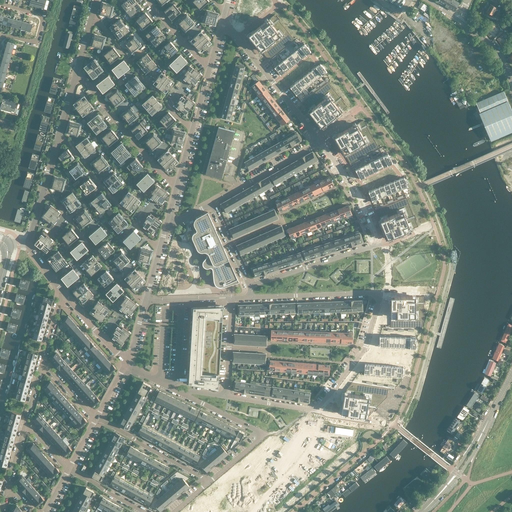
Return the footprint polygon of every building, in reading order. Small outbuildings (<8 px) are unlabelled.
[(44,9),(46,0),(44,0),(30,0),(29,6),(30,5),(41,9),(42,9),(43,9),(44,9)] [(200,10),(209,2),(207,0),(202,0),(201,1),(197,6),(200,10)] [(246,0),(243,7),(248,10),(252,0),(246,0)] [(454,11),(458,3),(453,0),(449,8),(454,11)] [(131,7),(127,1),(121,5),(126,11),(131,7)] [(115,6),(109,4),(102,2),(101,7),(107,9),(113,11),(115,6)] [(142,8),(139,4),(138,4),(137,2),(131,7),(136,13),(142,8)] [(425,11),(428,6),(421,2),(418,7),(425,11)] [(168,16),(177,8),(174,4),(164,12),(168,16)] [(492,15),(497,8),(490,4),(486,12),(492,15)] [(105,16),(107,9),(101,7),(98,15),(105,16)] [(136,13),(131,7),(126,11),(131,17),(136,13)] [(181,12),(177,8),(168,16),(171,20),(181,12)] [(111,18),(113,11),(107,9),(105,16),(111,18)] [(219,14),(213,12),(206,10),(205,15),(211,17),(218,19),(219,14)] [(74,26),(78,14),(72,12),(69,24),(73,25),(74,26)] [(140,25),(145,21),(149,17),(145,13),(136,21),(140,25)] [(187,14),(183,18),(187,23),(191,28),(195,24),(187,14)] [(276,14),(250,35),(270,59),(296,38),(276,14)] [(209,25),(211,17),(205,15),(203,23),(209,25)] [(143,29),(152,21),(149,17),(145,21),(140,25),(143,29)] [(215,26),(218,19),(211,17),(209,25),(215,26)] [(187,23),(183,18),(177,23),(181,28),(187,23)] [(119,29),(125,25),(120,19),(115,23),(119,29)] [(119,29),(115,23),(109,28),(112,32),(114,34),(119,29)] [(191,28),(187,23),(181,28),(185,33),(191,28)] [(129,31),(125,25),(119,29),(124,35),(129,31)] [(161,32),(159,30),(160,30),(156,26),(151,31),(156,36),(161,32)] [(488,28),(483,33),(492,41),(496,35),(498,33),(492,27),(490,30),(488,28)] [(124,35),(119,29),(114,34),(115,36),(118,40),(124,35)] [(151,41),(156,36),(151,31),(146,35),(151,41)] [(201,42),(206,37),(201,31),(198,34),(197,34),(196,36),(201,42)] [(68,49),(72,34),(67,32),(62,48),(68,49)] [(166,37),(163,34),(161,32),(156,36),(161,42),(166,37)] [(504,32),(495,39),(500,45),(502,43),(503,45),(507,41),(506,39),(508,37),(504,32)] [(106,37),(100,36),(94,34),(92,39),(99,40),(105,42),(106,37)] [(130,39),(134,44),(138,49),(142,46),(134,36),(130,39)] [(161,42),(156,36),(151,41),(156,47),(161,42)] [(207,48),(201,42),(196,36),(194,38),(191,41),(195,45),(194,46),(196,48),(197,48),(201,52),(205,50),(207,48)] [(212,43),(206,37),(201,42),(207,48),(209,46),(208,46),(212,43)] [(96,48),(99,40),(92,39),(90,46),(96,48)] [(134,44),(130,39),(124,44),(128,49),(134,44)] [(103,50),(105,42),(99,40),(96,48),(103,50)] [(165,54),(170,50),(174,46),(170,42),(161,50),(165,54)] [(304,43),(299,46),(306,55),(311,51),(304,43)] [(138,49),(134,44),(128,49),(132,54),(138,49)] [(169,58),(178,50),(174,46),(170,50),(165,54),(169,58)] [(299,46),(295,50),(296,51),(302,58),(306,55),(299,46)] [(107,59),(113,55),(117,52),(113,48),(104,55),(107,59)] [(292,54),(298,62),(302,58),(296,51),(292,54)] [(111,64),(120,56),(117,52),(113,55),(107,59),(111,64)] [(291,53),(287,57),(294,65),(298,62),(292,54),(291,53)] [(152,60),(147,54),(141,58),(146,64),(152,60)] [(178,63),(184,58),(180,54),(175,60),(178,63)] [(287,57),(282,60),(289,69),(294,65),(287,57)] [(146,64),(141,58),(136,63),(139,67),(139,66),(141,68),(146,64)] [(188,62),(184,58),(178,63),(182,67),(188,62)] [(94,69),(99,65),(95,59),(89,63),(94,69)] [(121,69),(127,64),(124,60),(118,65),(121,69)] [(156,65),(152,60),(146,64),(151,70),(156,65)] [(173,69),(178,63),(175,60),(169,65),(173,69)] [(282,60),(278,63),(285,72),(289,69),(282,60)] [(94,69),(89,63),(88,63),(84,66),(85,66),(83,67),(88,73),(94,69)] [(177,72),(182,67),(178,63),(173,69),(177,72)] [(278,63),(274,67),(281,76),(285,72),(278,63)] [(130,68),(127,64),(121,69),(124,73),(130,68)] [(151,70),(146,64),(141,68),(143,70),(142,70),(145,74),(151,70)] [(320,64),(316,67),(323,76),(327,72),(320,64)] [(104,71),(99,65),(94,69),(98,75),(104,71)] [(115,73),(121,69),(118,65),(112,69),(115,73)] [(192,76),(196,71),(194,69),(190,66),(188,68),(189,69),(186,72),(192,76)] [(316,67),(312,71),(319,79),(323,76),(316,67)] [(98,75),(94,69),(88,73),(93,79),(94,78),(94,79),(98,76),(98,75)] [(124,73),(121,69),(115,73),(118,78),(124,73)] [(200,78),(202,75),(200,73),(196,71),(192,76),(198,81),(200,78)] [(245,74),(243,73),(234,71),(234,73),(233,73),(232,76),(243,79),(245,74)] [(312,71),(307,74),(314,83),(319,79),(312,71)] [(192,76),(186,72),(182,77),(188,82),(192,76)] [(164,83),(168,77),(161,73),(159,76),(157,78),(164,83)] [(307,74),(303,77),(310,86),(314,83),(307,74)] [(140,81),(136,75),(134,76),(130,79),(131,79),(130,80),(135,86),(140,81)] [(106,84),(112,80),(108,76),(102,80),(106,84)] [(198,81),(192,76),(188,82),(194,86),(198,81)] [(242,84),(243,79),(232,76),(231,78),(231,79),(232,79),(231,81),(242,84)] [(174,82),(168,77),(164,83),(170,88),(172,86),(174,82)] [(303,77),(299,81),(305,88),(305,89),(306,90),(306,89),(310,86),(303,77)] [(170,88),(164,83),(157,78),(155,80),(156,80),(153,84),(158,88),(160,90),(161,89),(166,93),(168,90),(169,90),(170,88)] [(55,94),(59,82),(53,80),(50,92),(55,94)] [(100,89),(106,84),(102,80),(96,85),(100,89)] [(115,84),(112,80),(106,84),(109,89),(115,84)] [(135,86),(130,80),(125,84),(130,90),(135,86)] [(145,87),(140,81),(135,86),(140,92),(141,91),(141,92),(145,89),(144,88),(145,87)] [(240,89),(242,84),(231,81),(230,86),(240,89)] [(255,91),(262,85),(259,81),(250,88),(254,92),(255,91)] [(299,81),(295,84),(301,92),(305,89),(305,88),(299,81)] [(328,82),(302,103),(309,112),(322,127),(341,112),(348,107),(328,82)] [(109,89),(106,84),(100,89),(103,93),(109,89)] [(295,84),(290,88),(297,96),(302,93),(301,92),(295,84)] [(258,95),(266,90),(262,85),(255,91),(258,95)] [(140,92),(135,86),(130,90),(134,96),(140,92)] [(239,95),(240,89),(230,86),(228,92),(237,94),(239,95)] [(117,89),(113,92),(117,98),(121,103),(125,100),(117,89)] [(260,101),(269,94),(266,90),(258,95),(257,96),(260,101)] [(457,91),(452,94),(460,106),(464,104),(457,91)] [(511,127),(511,111),(504,91),(476,103),(479,110),(481,114),(479,115),(481,119),(483,123),(483,125),(484,125),(485,129),(489,137),(511,127)] [(117,98),(113,92),(107,97),(111,103),(117,98)] [(264,105),(272,98),(269,94),(260,101),(264,105)] [(157,101),(152,95),(151,96),(151,95),(147,98),(148,99),(147,100),(152,105),(157,101)] [(185,104),(189,99),(183,95),(179,100),(185,104)] [(84,106),(89,102),(84,96),(81,98),(79,100),(84,106)] [(50,112),(53,100),(48,98),(44,110),(50,112)] [(121,103),(117,98),(111,103),(115,108),(121,103)] [(267,109),(276,102),(272,98),(264,105),(267,109)] [(16,108),(18,103),(14,102),(12,102),(12,101),(12,102),(10,101),(8,100),(7,100),(6,100),(3,99),(1,109),(4,110),(6,110),(6,111),(6,110),(11,112),(14,113),(15,113),(16,109),(16,108)] [(190,109),(195,103),(193,101),(192,101),(189,99),(185,104),(190,109)] [(89,113),(84,106),(79,100),(76,101),(77,101),(73,104),(77,109),(77,110),(78,112),(79,112),(83,117),(86,114),(89,113)] [(147,110),(152,105),(147,100),(142,104),(147,110)] [(180,110),(185,104),(179,100),(175,106),(180,110)] [(162,106),(157,101),(152,105),(157,111),(158,110),(158,111),(162,108),(161,107),(162,106)] [(94,108),(89,102),(84,106),(89,113),(91,111),(90,111),(94,108)] [(236,105),(234,104),(234,105),(226,102),(224,107),(233,110),(234,110),(235,110),(236,105)] [(270,113),(279,107),(276,102),(267,109),(270,113)] [(188,112),(190,109),(185,104),(180,110),(186,115),(188,112)] [(157,111),(152,105),(147,110),(152,116),(157,111)] [(139,117),(131,107),(127,110),(131,115),(135,120),(139,117)] [(274,118),(282,111),(279,107),(270,113),(274,118)] [(131,115),(127,110),(121,115),(125,120),(131,115)] [(277,122),(286,115),(282,111),(274,118),(277,122)] [(163,124),(168,120),(172,116),(169,112),(162,118),(160,120),(163,124)] [(232,121),(233,115),(231,115),(223,112),(221,118),(222,118),(232,121)] [(103,120),(98,114),(97,115),(96,114),(93,117),(93,118),(97,124),(103,120)] [(135,120),(131,115),(125,120),(129,125),(135,120)] [(284,123),(289,119),(286,115),(277,122),(281,126),(282,125),(284,123)] [(44,129),(48,118),(42,116),(39,128),(44,129)] [(170,126),(176,120),(172,116),(168,120),(163,124),(167,128),(170,126)] [(92,129),(97,124),(93,118),(87,123),(92,129)] [(107,126),(103,120),(97,124),(102,130),(103,130),(107,127),(106,127),(107,126)] [(356,124),(334,137),(344,154),(350,164),(378,148),(363,120),(356,124)] [(80,129),(82,124),(69,121),(68,126),(74,127),(80,129)] [(144,127),(141,123),(131,130),(135,134),(139,131),(144,127)] [(102,130),(97,124),(92,129),(97,134),(102,130)] [(72,135),(74,127),(68,126),(65,134),(72,135)] [(78,137),(80,129),(74,127),(72,135),(78,137)] [(145,133),(148,131),(144,127),(139,131),(135,134),(138,139),(145,133)] [(222,179),(235,131),(219,127),(206,174),(222,179)] [(186,133),(180,131),(173,129),(172,134),(178,136),(185,137),(186,133)] [(111,138),(115,134),(112,130),(105,135),(102,137),(106,142),(111,138)] [(296,131),(291,134),(296,143),(301,141),(296,131)] [(150,137),(154,141),(158,146),(162,143),(154,133),(150,137)] [(112,144),(118,138),(115,134),(111,138),(106,142),(109,146),(112,144)] [(176,143),(178,136),(172,134),(170,142),(176,143)] [(296,143),(291,134),(286,137),(292,147),(294,145),(296,143)] [(41,148),(45,137),(39,135),(36,147),(41,148)] [(182,145),(185,137),(178,136),(176,143),(182,145)] [(87,137),(83,140),(81,141),(86,147),(91,143),(87,137)] [(154,141),(150,137),(144,142),(148,147),(154,141)] [(292,147),(286,137),(281,139),(282,141),(287,149),(289,148),(292,147)] [(86,147),(81,141),(80,142),(80,141),(76,144),(77,145),(75,146),(80,152),(86,147)] [(158,146),(154,141),(148,147),(152,152),(158,146)] [(282,141),(277,144),(282,151),(287,149),(282,141)] [(96,149),(91,143),(86,147),(90,153),(96,149)] [(126,149),(121,143),(120,144),(120,143),(116,146),(117,147),(116,148),(121,153),(126,149)] [(282,151),(277,144),(273,146),(277,154),(282,151)] [(277,154),(273,146),(268,149),(273,157),(277,154)] [(90,153),(86,147),(80,152),(85,158),(86,157),(86,158),(90,155),(89,154),(90,153)] [(121,153),(116,148),(109,153),(114,159),(121,153)] [(131,154),(126,149),(121,153),(126,159),(127,158),(127,159),(131,156),(130,155),(131,154)] [(273,157),(268,149),(263,152),(268,159),(273,157)] [(71,154),(68,150),(58,157),(62,161),(71,154)] [(168,161),(173,156),(168,150),(165,153),(164,153),(162,155),(168,161)] [(268,159),(263,152),(259,154),(263,162),(268,159)] [(307,155),(312,163),(317,161),(312,152),(307,155)] [(126,159),(121,153),(114,159),(119,165),(126,159)] [(387,153),(383,155),(388,166),(393,163),(387,153)] [(35,168),(39,156),(34,154),(30,166),(35,168)] [(68,164),(74,158),(71,154),(62,161),(65,166),(68,164)] [(263,162),(259,154),(254,157),(258,165),(263,162)] [(101,155),(97,158),(101,163),(105,168),(109,165),(101,155)] [(174,167),(168,161),(162,155),(161,156),(161,157),(158,159),(162,164),(161,165),(163,167),(164,166),(168,171),(171,168),(172,169),(174,167)] [(302,157),(308,166),(312,163),(307,155),(305,156),(305,155),(302,157)] [(383,155),(378,157),(383,168),(388,166),(383,155)] [(179,162),(173,156),(168,161),(174,167),(176,165),(175,165),(179,162)] [(258,165),(254,157),(249,160),(254,167),(258,165)] [(298,160),(303,169),(308,166),(302,157),(300,158),(300,159),(298,160)] [(378,157),(373,160),(374,161),(379,170),(383,168),(378,157)] [(101,163),(97,158),(91,163),(95,168),(101,163)] [(130,170),(135,166),(139,162),(136,158),(127,166),(130,170)] [(254,167),(249,160),(244,162),(249,170),(254,167)] [(293,163),(298,171),(303,169),(298,160),(293,163)] [(374,161),(369,163),(374,172),(379,170),(374,161)] [(134,174),(143,167),(139,162),(135,166),(130,170),(134,174)] [(74,166),(78,171),(82,176),(85,173),(77,163),(74,166)] [(105,168),(101,163),(95,168),(99,173),(105,168)] [(288,165),(293,174),(298,171),(293,163),(288,165)] [(365,165),(369,175),(374,172),(369,163),(365,165)] [(364,164),(360,166),(365,177),(369,175),(365,165),(364,164)] [(284,168),(289,177),(293,174),(288,165),(284,168)] [(78,171),(74,166),(67,171),(71,176),(78,171)] [(360,166),(355,169),(360,179),(365,177),(360,166)] [(279,171),(284,179),(289,177),(284,168),(279,171)] [(82,176),(78,171),(71,176),(75,181),(82,176)] [(274,173),(279,182),(284,179),(279,171),(274,173)] [(113,183),(119,178),(114,172),(109,177),(113,183)] [(146,182),(151,177),(147,173),(142,178),(146,182)] [(269,176),(274,185),(279,182),(274,173),(269,176)] [(29,188),(33,177),(27,175),(24,186),(29,188)] [(66,179),(60,178),(54,176),(53,178),(53,180),(52,180),(52,181),(59,182),(65,184),(66,179)] [(113,183),(109,177),(108,177),(107,177),(104,180),(103,181),(108,187),(113,183)] [(155,181),(151,177),(146,182),(149,186),(155,181)] [(263,180),(268,189),(273,186),(268,177),(263,180)] [(329,177),(324,179),(328,188),(334,186),(329,177)] [(404,177),(399,180),(403,190),(408,188),(404,177)] [(89,186),(93,183),(93,182),(90,178),(80,185),(83,190),(89,186)] [(124,184),(119,178),(113,183),(118,189),(124,184)] [(140,187),(146,182),(142,178),(136,184),(140,187)] [(197,203),(197,204),(198,204),(199,204),(223,191),(225,184),(204,179),(199,199),(198,201),(198,203),(197,203)] [(328,188),(324,179),(319,182),(324,190),(328,188)] [(258,182),(263,191),(268,189),(263,180),(261,181),(261,180),(258,182)] [(399,180),(394,182),(398,192),(403,190),(399,180)] [(56,190),(59,182),(52,181),(52,184),(51,183),(50,189),(56,190)] [(63,192),(65,184),(59,182),(56,190),(63,192)] [(87,194),(96,187),(93,182),(93,183),(89,186),(83,190),(87,194)] [(144,191),(149,186),(146,182),(140,187),(144,191)] [(254,185),(259,194),(263,191),(258,182),(256,184),(254,185)] [(324,190),(319,182),(315,184),(319,193),(324,190)] [(394,182),(389,184),(393,194),(398,192),(394,182)] [(118,189),(113,183),(108,187),(113,193),(114,192),(114,193),(118,190),(118,189)] [(315,184),(314,183),(309,185),(310,186),(314,195),(319,193),(315,184)] [(389,184),(384,186),(387,195),(388,196),(393,194),(389,184)] [(159,195),(163,190),(157,185),(155,187),(156,187),(153,190),(159,195)] [(249,188),(254,197),(259,194),(254,185),(249,188)] [(310,186),(305,189),(309,197),(314,195),(310,186)] [(384,186),(379,188),(382,197),(383,197),(387,195),(384,186)] [(305,189),(304,187),(299,190),(300,191),(304,200),(309,197),(305,189)] [(244,191),(249,199),(254,197),(249,188),(244,191)] [(379,188),(374,190),(378,200),(383,198),(383,197),(382,197),(379,188)] [(159,195),(153,190),(149,196),(155,201),(159,195)] [(165,199),(169,193),(167,192),(163,190),(159,195),(165,199)] [(374,190),(368,192),(373,202),(378,200),(374,190)] [(26,204),(29,192),(24,191),(20,202),(26,204)] [(131,202),(135,196),(128,191),(126,195),(124,197),(131,202)] [(240,193),(245,202),(249,199),(244,191),(240,193)] [(300,191),(295,194),(299,202),(304,200),(300,191)] [(71,202),(77,198),(72,192),(66,196),(71,202)] [(107,199),(105,196),(102,193),(96,197),(101,203),(107,199)] [(240,205),(245,202),(240,193),(235,196),(240,205)] [(290,196),(290,194),(285,197),(285,198),(290,207),(295,205),(290,196)] [(299,202),(295,194),(290,196),(295,205),(299,202)] [(165,199),(159,195),(155,201),(160,205),(165,199)] [(71,202),(66,196),(66,197),(65,196),(62,199),(62,200),(61,200),(66,207),(71,202)] [(141,201),(135,196),(131,202),(137,207),(139,205),(138,205),(141,201)] [(230,199),(235,207),(240,205),(235,196),(230,199)] [(101,203),(96,197),(91,202),(96,207),(101,203)] [(137,207),(131,202),(124,197),(122,199),(123,199),(120,202),(125,206),(125,207),(127,209),(127,208),(133,212),(135,209),(137,207)] [(81,204),(77,198),(71,202),(76,208),(81,204)] [(285,198),(281,201),(285,209),(290,207),(285,198)] [(406,198),(376,210),(388,239),(418,227),(406,198)] [(111,204),(109,201),(107,199),(101,203),(106,209),(111,204)] [(226,201),(231,210),(235,207),(230,199),(226,201)] [(221,204),(226,213),(231,210),(226,201),(221,204)] [(285,209),(281,201),(276,203),(280,212),(285,209)] [(76,208),(71,202),(66,207),(70,213),(71,212),(72,212),(76,210),(75,209),(76,208)] [(106,209),(101,203),(96,207),(101,213),(106,209)] [(348,205),(343,208),(347,218),(352,216),(348,205)] [(52,206),(50,210),(48,212),(52,215),(57,209),(52,206)] [(347,218),(343,208),(338,210),(341,219),(342,220),(347,218)] [(20,223),(23,211),(18,209),(14,221),(20,223)] [(62,214),(57,209),(52,215),(54,217),(57,219),(62,214)] [(269,212),(273,221),(278,219),(274,209),(269,212)] [(81,213),(85,218),(89,223),(93,220),(85,210),(81,213)] [(341,219),(338,210),(333,212),(336,221),(337,220),(341,219)] [(48,221),(52,215),(48,212),(43,218),(48,221)] [(124,218),(122,216),(119,212),(117,213),(113,216),(114,217),(113,217),(118,223),(124,218)] [(196,232),(194,233),(193,234),(193,235),(192,236),(192,237),(192,238),(193,239),(194,242),(195,244),(197,248),(197,249),(197,250),(198,250),(198,251),(199,251),(200,252),(201,252),(202,252),(203,252),(205,252),(205,253),(206,253),(207,254),(207,255),(207,256),(207,257),(206,258),(204,261),(203,262),(203,263),(203,264),(203,265),(203,266),(204,267),(205,268),(206,268),(207,268),(209,268),(210,268),(211,268),(212,268),(212,269),(213,269),(213,270),(214,280),(214,281),(214,282),(214,283),(215,284),(215,285),(216,285),(216,286),(217,286),(218,287),(219,288),(220,288),(221,288),(222,288),(223,288),(224,288),(238,283),(239,283),(239,282),(238,280),(232,267),(229,260),(208,212),(207,212),(197,218),(196,218),(195,219),(195,220),(194,221),(194,222),(194,223),(194,224),(194,225),(195,226),(195,227),(196,229),(197,230),(197,231),(196,231),(196,232)] [(264,214),(268,223),(273,221),(269,212),(264,214)] [(336,221),(333,212),(328,214),(331,223),(332,224),(337,222),(337,220),(336,221)] [(85,218),(81,213),(74,218),(78,223),(85,218)] [(152,224),(156,218),(154,216),(150,213),(146,219),(152,224)] [(259,216),(263,225),(268,223),(264,214),(259,216)] [(331,223),(328,214),(323,215),(326,224),(327,224),(331,223)] [(57,219),(54,217),(52,215),(48,221),(53,225),(57,219)] [(326,224),(323,215),(318,217),(322,228),(327,226),(327,225),(327,224),(326,224)] [(254,218),(258,227),(263,225),(259,216),(254,218)] [(118,223),(113,217),(108,222),(113,227),(118,223)] [(322,228),(318,217),(313,219),(316,228),(316,229),(317,230),(322,228)] [(89,223),(85,218),(78,223),(82,228),(89,223)] [(129,224),(124,219),(124,218),(118,223),(123,229),(124,228),(125,229),(128,225),(129,224)] [(157,228),(162,222),(162,221),(160,220),(159,220),(156,218),(152,224),(157,228)] [(249,220),(253,230),(258,227),(254,218),(249,220)] [(148,229),(152,224),(146,219),(142,225),(145,227),(145,228),(146,228),(148,229)] [(316,228),(313,219),(308,221),(311,230),(312,230),(316,229),(316,228)] [(244,223),(248,232),(253,230),(249,220),(244,223)] [(311,230),(308,221),(303,223),(306,232),(307,234),(307,233),(312,231),(312,230),(311,230)] [(123,229),(118,223),(113,227),(118,233),(123,229)] [(239,225),(243,234),(248,232),(244,223),(239,225)] [(306,232),(303,223),(298,225),(301,234),(306,232)] [(155,231),(157,228),(152,224),(148,229),(151,232),(153,234),(155,231)] [(234,227),(238,236),(243,234),(239,225),(234,227)] [(301,234),(298,225),(293,227),(296,236),(301,234)] [(98,235),(104,230),(100,226),(95,231),(98,235)] [(276,228),(280,237),(285,235),(281,226),(276,228)] [(229,229),(233,238),(238,236),(234,227),(229,229)] [(296,236),(293,227),(288,229),(291,239),(297,237),(296,236)] [(271,230),(275,240),(280,237),(276,228),(271,230)] [(66,241),(71,237),(75,233),(71,229),(65,234),(62,236),(66,241)] [(107,234),(104,230),(98,235),(101,239),(107,234)] [(266,233),(270,242),(275,240),(271,230),(266,233)] [(92,240),(98,235),(95,231),(89,236),(92,240)] [(132,239),(137,234),(134,231),(128,236),(132,239)] [(354,235),(353,232),(348,234),(352,246),(355,245),(357,244),(354,235)] [(45,243),(49,237),(43,233),(39,238),(45,243)] [(69,245),(78,237),(75,233),(71,237),(66,241),(69,245)] [(261,235),(265,244),(270,242),(266,233),(261,235)] [(359,233),(354,235),(357,244),(362,242),(361,239),(362,239),(361,235),(360,235),(359,233)] [(136,243),(141,238),(137,234),(132,239),(136,243)] [(352,246),(348,234),(343,236),(343,238),(344,238),(347,248),(349,247),(352,246)] [(101,239),(98,235),(92,240),(96,244),(101,239)] [(256,237),(260,246),(265,244),(261,235),(256,237)] [(127,245),(132,239),(128,236),(123,241),(127,245)] [(50,247),(55,242),(49,237),(45,243),(50,247)] [(251,239),(256,248),(260,246),(256,237),(251,239)] [(338,240),(339,240),(338,237),(332,239),(336,251),(341,249),(338,240)] [(45,243),(39,238),(37,240),(34,244),(37,246),(37,245),(40,248),(45,243)] [(344,238),(343,238),(339,240),(338,240),(341,249),(347,248),(344,238)] [(130,248),(136,243),(132,239),(127,245),(130,248)] [(247,241),(251,250),(256,248),(251,239),(247,241)] [(336,251),(332,239),(327,241),(331,253),(336,251)] [(242,243),(246,253),(251,250),(247,241),(242,243)] [(331,253),(327,241),(322,242),(323,245),(326,254),(331,253)] [(79,251),(85,246),(82,242),(76,247),(79,251)] [(106,250),(111,246),(108,242),(105,244),(98,249),(102,254),(106,250)] [(50,247),(45,243),(40,248),(43,250),(47,253),(48,251),(48,250),(50,247)] [(236,246),(240,255),(246,253),(242,243),(236,246)] [(318,246),(317,244),(312,246),(316,257),(321,256),(318,246)] [(323,245),(318,246),(321,256),(326,254),(323,245)] [(89,250),(85,246),(79,251),(83,255),(89,250)] [(115,250),(111,246),(106,250),(102,254),(106,258),(112,252),(115,250)] [(316,257),(312,246),(307,247),(311,259),(316,257)] [(74,255),(79,251),(76,247),(70,251),(74,255)] [(311,259),(307,247),(301,249),(305,261),(311,259)] [(153,251),(140,248),(139,253),(145,254),(152,256),(153,251)] [(57,261),(63,257),(58,251),(53,255),(57,261)] [(83,255),(79,251),(74,255),(77,259),(83,255)] [(130,261),(125,256),(121,251),(118,255),(122,260),(126,265),(130,261)] [(304,261),(301,252),(296,254),(299,263),(304,261)] [(143,262),(145,254),(139,253),(137,260),(143,262)] [(291,256),(291,255),(290,253),(285,255),(289,266),(294,265),(291,256)] [(149,264),(151,259),(152,256),(145,254),(143,262),(149,264)] [(57,261),(53,255),(47,260),(50,264),(50,263),(52,265),(57,261)] [(97,261),(95,259),(96,259),(92,255),(87,260),(92,265),(97,261)] [(116,265),(122,260),(118,255),(111,260),(116,265)] [(289,266),(285,255),(280,256),(280,257),(281,259),(284,268),(289,266)] [(67,263),(63,257),(57,261),(62,267),(67,263)] [(87,270),(92,265),(87,260),(82,264),(87,270)] [(120,270),(126,265),(122,260),(116,265),(120,270)] [(62,267),(57,261),(52,265),(53,267),(53,268),(56,272),(56,271),(62,267)] [(102,266),(99,262),(99,263),(97,261),(92,265),(97,271),(102,266)] [(262,265),(261,263),(256,264),(257,267),(260,276),(262,275),(265,275),(262,265)] [(97,271),(92,265),(87,270),(91,276),(97,271)] [(257,267),(252,268),(252,270),(253,274),(254,274),(255,277),(260,276),(257,267)] [(70,277),(76,273),(73,268),(67,273),(70,277)] [(135,280),(140,275),(135,269),(132,272),(131,272),(129,273),(135,280)] [(101,283),(106,278),(110,275),(106,271),(97,279),(101,283)] [(70,277),(67,273),(61,278),(64,282),(70,277)] [(79,277),(76,273),(70,277),(74,281),(79,277)] [(141,286),(135,280),(129,273),(127,275),(128,275),(124,278),(129,283),(128,284),(130,286),(131,285),(135,290),(138,287),(139,287),(141,286)] [(105,287),(113,279),(110,275),(106,278),(101,283),(105,287)] [(145,281),(140,275),(135,280),(141,286),(142,284),(145,281)] [(68,286),(74,281),(70,277),(64,282),(68,286)] [(20,279),(19,286),(27,288),(29,282),(20,279)] [(83,294),(89,289),(84,283),(79,288),(83,294)] [(115,292),(120,287),(117,283),(111,288),(115,292)] [(124,291),(121,288),(120,287),(115,292),(118,296),(124,291)] [(83,294),(79,288),(73,292),(76,296),(78,298),(83,294)] [(109,297),(115,292),(111,288),(106,293),(109,297)] [(93,295),(89,289),(83,294),(88,299),(93,295)] [(118,296),(115,292),(109,297),(113,301),(118,296)] [(16,294),(15,300),(23,303),(25,296),(16,294)] [(88,299),(83,294),(78,298),(80,300),(79,300),(83,304),(88,299)] [(128,306),(132,301),(130,299),(126,296),(124,298),(125,299),(122,302),(128,306)] [(51,306),(53,300),(42,297),(40,303),(42,304),(42,303),(51,306)] [(424,297),(391,297),(391,317),(391,328),(422,328),(424,320),(424,297)] [(100,311),(104,306),(98,301),(94,307),(100,311)] [(136,308),(139,305),(136,303),(132,301),(128,306),(134,311),(136,308)] [(362,301),(357,301),(357,311),(363,311),(362,306),(366,306),(366,302),(362,302),(362,301)] [(128,306),(122,302),(118,307),(124,312),(128,306)] [(50,312),(51,306),(42,303),(42,304),(41,309),(50,312)] [(110,310),(104,306),(100,311),(106,316),(110,310)] [(134,311),(128,306),(124,312),(130,316),(134,311)] [(193,307),(189,376),(189,382),(189,383),(218,388),(219,384),(221,338),(223,310),(223,306),(193,307)] [(96,317),(100,311),(94,307),(89,313),(93,316),(93,315),(96,317)] [(12,308),(11,315),(19,317),(21,310),(12,308)] [(48,317),(50,312),(41,309),(39,308),(37,315),(39,315),(48,317)] [(102,322),(106,316),(100,311),(96,317),(98,318),(97,319),(101,322),(102,321),(102,322)] [(46,323),(48,317),(39,315),(37,321),(46,323)] [(65,327),(72,321),(68,317),(61,323),(65,327)] [(45,329),(46,323),(37,321),(36,326),(45,329)] [(69,331),(75,325),(72,321),(65,327),(69,331)] [(511,328),(511,325),(506,322),(498,340),(505,344),(511,328)] [(8,323),(7,329),(15,331),(17,325),(8,323)] [(72,335),(79,329),(75,325),(69,331),(72,335)] [(121,335),(125,329),(120,325),(115,330),(121,335)] [(43,335),(45,329),(36,326),(34,332),(43,335)] [(76,339),(83,333),(79,329),(72,335),(76,339)] [(128,336),(131,333),(129,331),(128,331),(125,329),(121,335),(126,339),(128,336)] [(116,340),(121,335),(115,330),(111,336),(116,340)] [(42,341),(43,335),(34,332),(33,338),(42,341)] [(80,343),(86,337),(83,333),(76,339),(80,343)] [(124,342),(126,339),(121,335),(116,340),(119,342),(122,345),(124,343),(124,342)] [(83,347),(90,341),(86,337),(80,343),(83,347)] [(87,351),(94,345),(90,341),(83,347),(87,351)] [(504,346),(498,343),(491,359),(498,362),(504,346)] [(90,355),(97,349),(94,345),(87,351),(90,355)] [(1,348),(0,352),(0,355),(8,357),(9,351),(1,348)] [(60,356),(62,355),(56,349),(52,353),(54,355),(49,358),(53,363),(60,356)] [(94,359),(101,353),(97,349),(90,355),(94,359)] [(27,351),(25,357),(36,360),(38,354),(27,351)] [(98,363),(105,357),(101,353),(94,359),(98,363)] [(57,367),(64,360),(60,356),(53,363),(57,367)] [(35,366),(36,360),(25,357),(24,363),(35,366)] [(101,367),(108,361),(105,357),(98,363),(101,367)] [(60,371),(67,364),(64,360),(57,367),(60,371)] [(112,365),(108,361),(101,367),(105,371),(112,365)] [(496,364),(490,362),(485,375),(490,377),(496,364)] [(33,372),(35,366),(24,363),(22,369),(24,370),(24,369),(33,372)] [(64,375),(71,368),(67,364),(60,371),(64,375)] [(107,377),(116,369),(112,364),(112,365),(105,371),(103,372),(107,377)] [(68,379),(75,372),(71,368),(64,375),(68,379)] [(31,378),(33,372),(24,369),(24,370),(22,375),(31,378)] [(71,383),(78,376),(75,372),(68,379),(71,383)] [(30,383),(31,378),(22,375),(21,381),(30,383)] [(75,387),(82,380),(78,376),(71,383),(75,387)] [(475,389),(481,393),(489,380),(483,376),(475,389)] [(28,389),(30,383),(21,381),(19,380),(17,386),(19,387),(28,389)] [(85,384),(82,380),(75,387),(79,391),(85,384)] [(47,392),(54,385),(51,381),(43,388),(47,392)] [(149,391),(151,386),(147,384),(143,382),(142,385),(141,387),(149,391)] [(89,388),(89,389),(91,387),(87,383),(85,384),(79,391),(82,395),(89,388)] [(341,409),(341,412),(347,413),(366,416),(368,417),(387,397),(388,388),(351,383),(344,391),(344,393),(341,409)] [(50,396),(58,389),(54,385),(47,392),(50,396)] [(27,395),(28,389),(19,387),(18,392),(27,395)] [(146,396),(149,391),(141,387),(138,392),(146,396)] [(93,392),(89,389),(89,388),(82,395),(86,399),(93,392)] [(54,400),(62,393),(58,389),(50,396),(54,400)] [(305,389),(303,402),(304,402),(309,403),(309,399),(311,399),(314,395),(315,391),(311,390),(305,389)] [(465,406),(471,409),(481,393),(475,390),(465,406)] [(160,403),(164,394),(159,391),(155,400),(160,403)] [(25,401),(27,395),(18,392),(16,392),(14,398),(25,401)] [(89,403),(96,396),(93,392),(86,399),(89,403)] [(135,397),(145,402),(148,397),(146,396),(138,392),(135,397)] [(56,406),(65,397),(62,393),(54,400),(52,402),(56,406)] [(165,405),(169,396),(164,394),(160,403),(165,405)] [(486,402),(489,398),(482,394),(480,399),(486,402)] [(100,401),(96,396),(89,403),(93,407),(100,401)] [(170,407),(174,399),(169,396),(165,405),(170,407)] [(61,408),(69,401),(65,397),(56,406),(60,410),(61,409),(61,408)] [(143,407),(145,402),(135,397),(133,401),(141,406),(142,407),(143,407)] [(175,410),(179,401),(174,399),(170,407),(175,410)] [(65,412),(72,405),(69,401),(61,408),(61,409),(65,412)] [(139,410),(141,406),(133,401),(130,406),(138,410),(139,410)] [(180,412),(184,403),(179,401),(175,410),(180,412)] [(184,415),(189,406),(184,403),(180,412),(184,415)] [(68,416),(76,410),(72,405),(65,412),(63,414),(67,418),(69,417),(68,416)] [(140,411),(139,410),(138,410),(130,406),(128,411),(137,416),(140,411)] [(189,417),(194,408),(189,406),(184,415),(189,417)] [(456,417),(462,421),(469,410),(464,406),(456,417)] [(194,419),(199,411),(194,408),(189,417),(194,419)] [(72,420),(80,414),(76,410),(68,416),(69,417),(72,420)] [(10,411),(9,418),(11,418),(20,421),(21,414),(10,411)] [(135,421),(137,416),(128,411),(125,416),(135,421)] [(201,423),(205,414),(200,411),(196,420),(201,422),(201,423)] [(36,424),(43,418),(39,414),(32,420),(36,424)] [(83,418),(83,417),(80,414),(72,420),(70,422),(74,426),(83,418)] [(205,427),(210,416),(205,414),(201,423),(201,422),(200,424),(205,427)] [(132,425),(135,421),(125,416),(123,420),(132,425)] [(210,429),(215,419),(210,416),(205,427),(210,429)] [(83,417),(83,418),(74,426),(78,430),(87,422),(83,417)] [(18,426),(20,421),(11,418),(9,424),(18,426)] [(40,428),(46,422),(43,418),(36,424),(40,428)] [(215,430),(220,421),(215,419),(210,429),(215,431),(216,430),(215,430)] [(447,431),(451,434),(460,422),(456,419),(447,431)] [(129,430),(132,425),(123,420),(120,425),(129,430)] [(220,432),(224,423),(220,421),(215,430),(216,430),(220,432)] [(43,432),(50,426),(46,422),(40,428),(43,432)] [(16,432),(18,426),(9,424),(7,423),(5,429),(16,432)] [(143,423),(138,433),(143,436),(148,426),(143,423)] [(224,436),(229,426),(224,423),(220,432),(219,434),(224,436)] [(47,436),(54,430),(50,426),(43,432),(47,436)] [(148,426),(143,436),(147,439),(153,429),(148,426)] [(229,438),(234,428),(229,426),(224,436),(229,438)] [(235,439),(239,430),(234,428),(229,438),(234,441),(235,439)] [(15,438),(16,432),(5,429),(4,435),(15,438)] [(153,429),(147,439),(152,441),(158,431),(153,429)] [(50,440),(57,434),(54,430),(47,436),(50,440)] [(242,437),(244,433),(242,432),(239,430),(235,439),(240,442),(242,437)] [(158,431),(152,441),(157,444),(162,434),(158,431)] [(123,443),(125,438),(116,433),(113,438),(123,443)] [(54,444),(61,438),(57,434),(50,440),(54,444)] [(162,434),(157,444),(162,447),(167,436),(162,434)] [(13,444),(15,438),(4,435),(2,441),(4,441),(13,444)] [(167,436),(162,447),(166,449),(172,439),(167,436)] [(58,448),(65,442),(61,438),(54,444),(58,448)] [(120,448),(123,443),(113,438),(110,443),(120,448)] [(172,439),(166,449),(171,452),(177,442),(172,439)] [(439,452),(444,455),(453,442),(448,439),(439,452)] [(390,454),(395,458),(409,443),(404,440),(390,454)] [(12,449),(13,444),(4,441),(3,447),(12,449)] [(61,452),(68,446),(65,442),(58,448),(61,452)] [(177,442),(171,452),(176,454),(181,444),(177,442)] [(30,454),(37,448),(33,443),(32,445),(30,443),(27,447),(28,448),(26,450),(30,454)] [(117,453),(120,448),(110,443),(108,448),(116,452),(115,452),(117,453)] [(181,444),(176,454),(181,457),(186,447),(181,444)] [(72,450),(68,446),(61,452),(65,457),(72,450)] [(131,446),(126,455),(131,458),(136,449),(131,446)] [(221,446),(217,450),(223,458),(227,454),(221,446)] [(10,455),(12,449),(3,447),(1,453),(10,455)] [(186,447),(181,457),(185,459),(191,449),(186,447)] [(34,458),(41,452),(37,448),(30,454),(34,458)] [(113,457),(115,452),(116,452),(108,448),(105,452),(113,457)] [(131,458),(130,459),(135,462),(140,452),(136,449),(131,458)] [(191,449),(185,459),(190,462),(195,453),(195,454),(196,452),(191,449)] [(223,458),(217,450),(213,454),(219,461),(223,458)] [(37,462),(44,456),(41,452),(34,458),(37,462)] [(111,461),(113,457),(105,452),(103,457),(111,461)] [(140,452),(135,462),(140,465),(145,454),(140,452)] [(0,458),(8,461),(10,455),(1,453),(0,456),(0,458)] [(195,453),(190,462),(195,465),(200,456),(195,454),(195,453)] [(145,454),(140,465),(144,467),(150,457),(145,454)] [(219,461),(213,454),(208,457),(215,464),(219,461)] [(41,466),(48,460),(44,456),(37,462),(41,466)] [(379,469),(389,461),(385,456),(375,464),(379,469)] [(108,466),(111,461),(103,457),(100,462),(108,466)] [(150,457),(144,467),(149,470),(150,468),(155,459),(150,457)] [(215,464),(208,457),(204,461),(211,468),(215,464)] [(0,465),(7,467),(8,461),(0,458),(0,465)] [(155,459),(150,468),(154,471),(155,471),(159,462),(155,459)] [(45,470),(52,464),(48,460),(41,466),(45,470)] [(211,468),(204,461),(200,464),(206,472),(211,468)] [(105,471),(108,466),(100,462),(97,467),(105,471)] [(154,471),(154,472),(159,475),(164,465),(159,462),(155,471),(154,471)] [(55,468),(52,464),(45,470),(48,474),(55,468)] [(164,465),(159,475),(164,478),(169,467),(164,465)] [(419,474),(424,479),(432,470),(426,466),(419,474)] [(56,467),(55,468),(48,474),(47,475),(51,480),(60,471),(56,467)] [(103,475),(105,471),(97,467),(95,471),(103,476),(103,475)] [(359,477),(363,482),(375,473),(372,468),(359,477)] [(95,478),(102,482),(105,476),(103,475),(103,476),(95,471),(94,474),(93,474),(92,476),(95,478)] [(115,474),(110,485),(115,487),(120,477),(115,474)] [(19,486),(26,480),(22,475),(15,482),(19,486)] [(421,481),(418,476),(403,488),(406,493),(421,481)] [(120,477),(115,487),(120,490),(125,480),(120,477)] [(183,479),(179,482),(185,490),(189,486),(183,479)] [(30,484),(26,480),(19,486),(22,490),(30,484)] [(125,480),(120,490),(124,492),(130,482),(125,480)] [(130,482),(124,492),(129,495),(135,485),(130,482)] [(185,490),(179,482),(174,486),(181,493),(185,490)] [(339,496),(342,500),(357,487),(354,483),(339,496)] [(33,488),(30,484),(22,490),(26,494),(33,488)] [(135,485),(129,495),(134,498),(139,487),(135,485)] [(336,485),(327,492),(331,497),(340,489),(336,485)] [(181,493),(174,486),(170,489),(177,497),(181,493)] [(92,497),(94,492),(89,489),(86,487),(85,490),(83,492),(92,497)] [(139,487),(134,498),(139,500),(144,490),(139,487)] [(37,492),(33,488),(26,494),(30,498),(37,492)] [(177,497),(170,489),(166,493),(172,500),(177,497)] [(144,490),(139,500),(143,503),(148,494),(149,493),(144,490)] [(33,502),(41,496),(37,492),(30,498),(33,502)] [(89,501),(92,497),(83,492),(81,497),(89,501)] [(172,500),(166,493),(162,496),(168,504),(172,500)] [(148,494),(143,503),(148,505),(153,497),(148,494)] [(44,500),(41,496),(33,502),(37,507),(44,500)] [(168,504),(162,496),(158,500),(164,507),(168,504)] [(91,502),(89,501),(81,497),(78,502),(88,507),(91,502)] [(103,509),(108,500),(103,497),(98,506),(103,509)] [(394,508),(397,511),(406,502),(407,501),(407,500),(407,499),(407,498),(406,498),(405,498),(404,499),(403,499),(394,508)] [(324,511),(327,511),(338,504),(335,499),(322,508),(324,511)] [(105,511),(107,511),(113,503),(108,500),(103,509),(102,510),(105,511)] [(164,507),(158,500),(154,503),(160,511),(164,507)] [(85,511),(88,507),(78,502),(76,507),(84,511),(85,511)] [(113,511),(117,505),(113,503),(107,511),(113,511)]
